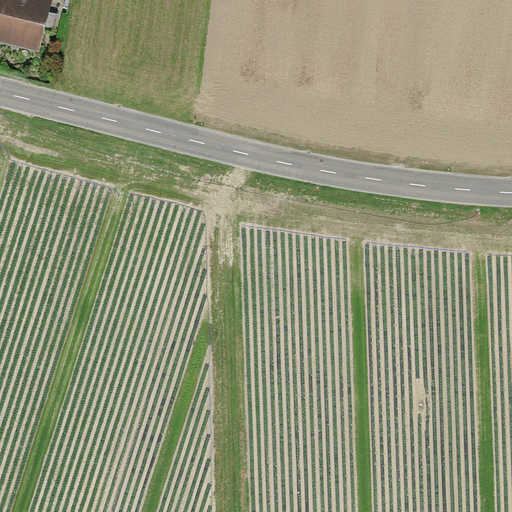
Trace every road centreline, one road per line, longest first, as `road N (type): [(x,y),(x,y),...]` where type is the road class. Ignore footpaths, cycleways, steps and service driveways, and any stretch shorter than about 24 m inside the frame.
road 1 (tertiary): [(0,93),(237,155),(410,189),(511,192)]
road 2 (track): [(242,511),(237,155)]
